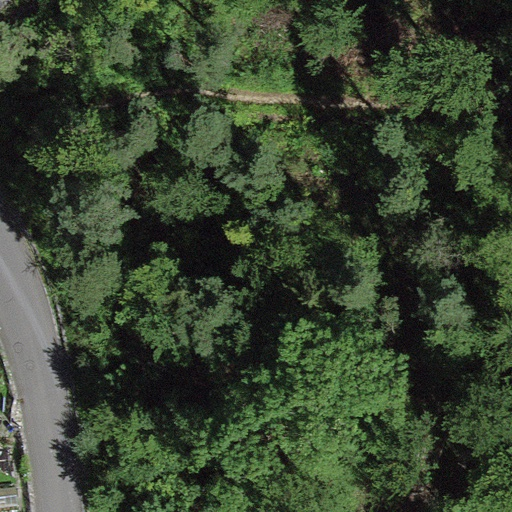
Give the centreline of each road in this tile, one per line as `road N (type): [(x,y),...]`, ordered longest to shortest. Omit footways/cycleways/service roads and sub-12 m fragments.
road 1 (track): [(511,46),(0,154)]
road 2 (residential): [(53,511),(32,341),(0,269)]
